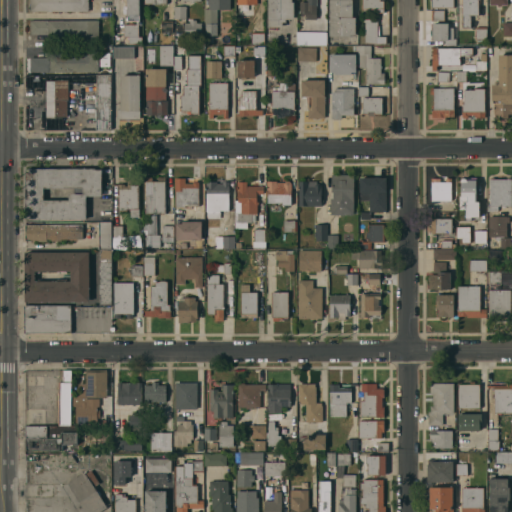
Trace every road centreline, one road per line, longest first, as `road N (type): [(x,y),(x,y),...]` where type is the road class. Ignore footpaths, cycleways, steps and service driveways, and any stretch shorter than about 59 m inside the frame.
road 1 (residential): [(511,351),(0,355)]
road 2 (residential): [(407,0),(406,511)]
road 3 (residential): [(511,150),(0,149)]
road 4 (primary): [(1,0),(1,510)]
